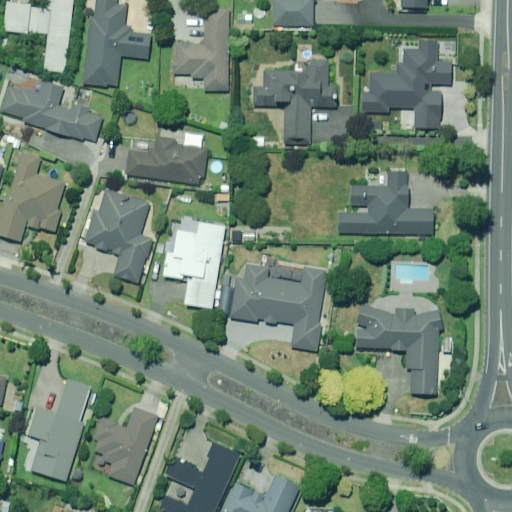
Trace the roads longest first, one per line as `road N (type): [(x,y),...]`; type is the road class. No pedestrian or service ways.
road 1 (tertiary): [(475,484),(319,450),(117,352),(0,309)]
road 2 (tertiary): [(0,279),(77,302),(319,408),(418,435),(474,432)]
road 3 (tertiary): [(499,269),(508,0)]
road 4 (tertiary): [(479,426),(499,269)]
